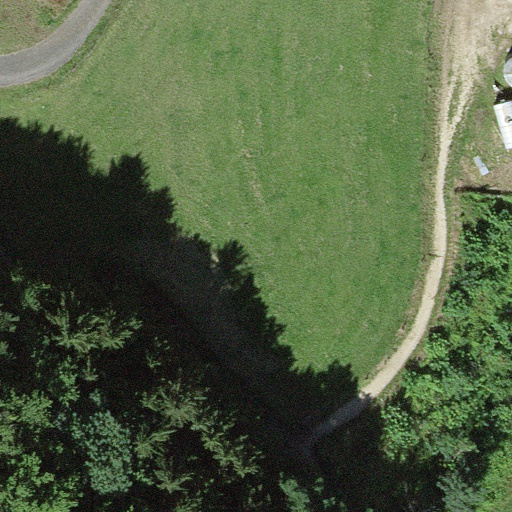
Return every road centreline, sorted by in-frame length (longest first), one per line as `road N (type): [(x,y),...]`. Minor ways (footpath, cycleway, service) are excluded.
road 1 (track): [(156,511),(0,273)]
road 2 (track): [(107,0),(77,47),(19,73),(0,70)]
